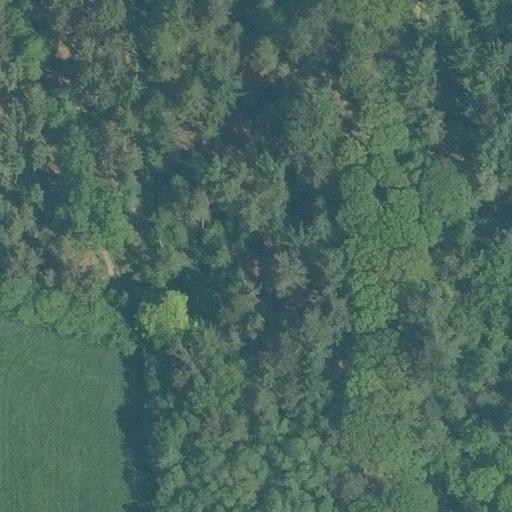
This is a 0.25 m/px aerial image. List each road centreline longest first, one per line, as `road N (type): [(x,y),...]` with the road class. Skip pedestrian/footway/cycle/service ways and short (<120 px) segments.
road 1 (track): [(413,511),(378,0)]
road 2 (track): [(10,0),(78,185),(141,308)]
